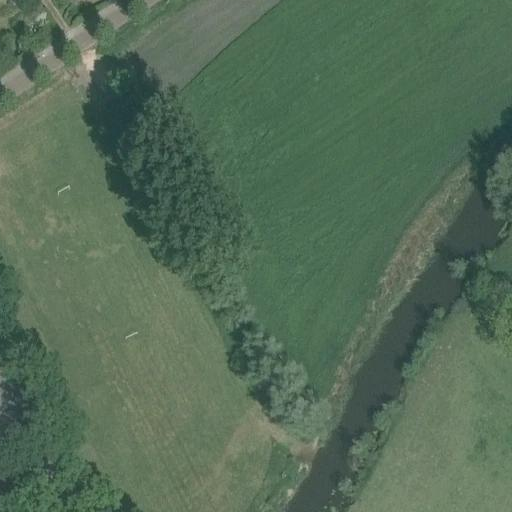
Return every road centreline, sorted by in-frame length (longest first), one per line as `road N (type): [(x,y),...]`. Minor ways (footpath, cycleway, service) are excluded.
road 1 (residential): [(0,96),(148,0)]
road 2 (tertiary): [(68,511),(0,370)]
